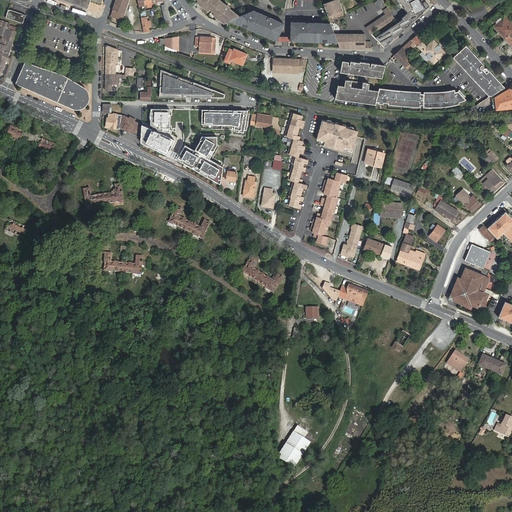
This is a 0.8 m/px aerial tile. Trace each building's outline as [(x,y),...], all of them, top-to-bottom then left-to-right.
[(64,0),(87,8),(90,0),(64,0)] [(129,0),(115,0),(112,10),(111,14),(122,18),(124,14),(129,0)] [(240,15),(229,7),(230,6),(226,3),(226,4),(221,0),(194,0),(202,6),(227,25),(230,21),(230,20),(240,15)] [(332,18),(343,14),(342,12),(343,11),(338,0),(333,0),(323,4),(330,22),(333,21),(332,18)] [(378,0),(374,3),(379,11),(385,7),(380,0),(378,0)] [(399,20),(401,20),(407,27),(429,6),(423,0),(407,0),(402,5),(405,12),(406,14),(399,20)] [(383,11),(386,15),(367,29),(371,34),(394,19),(388,8),(383,11)] [(22,24),(25,16),(8,9),(5,18),(22,24)] [(282,36),(280,34),(285,23),(254,9),(240,15),(230,20),(230,21),(277,41),(282,41),(282,36)] [(497,13),(488,21),(505,38),(511,31),(511,19),(506,14),(501,18),(497,13)] [(146,16),(141,17),(144,31),(149,30),(148,26),(151,26),(150,20),(147,20),(146,16)] [(12,43),(17,28),(9,25),(10,23),(0,19),(0,25),(1,26),(0,29),(0,34),(2,35),(1,39),(12,43)] [(399,20),(375,38),(384,48),(407,27),(401,20),(399,20)] [(324,23),(292,22),(291,42),(338,42),(335,34),(330,23),(328,24),(324,24),(324,23)] [(366,44),(366,34),(335,34),(338,42),(340,47),(372,48),(372,44),(366,44)] [(429,58),(434,64),(446,53),(433,39),(427,45),(417,35),(395,55),(397,57),(406,66),(408,64),(411,67),(413,65),(406,58),(409,56),(406,53),(415,44),(422,52),(420,54),(426,61),(429,58)] [(200,36),(200,37),(196,37),(196,46),(199,46),(199,48),(199,51),(215,52),(215,38),(212,38),(212,37),(200,36)] [(179,37),(165,39),(165,46),(172,48),(178,51),(179,37)] [(12,43),(1,39),(1,40),(0,39),(0,53),(2,54),(2,56),(7,57),(12,43)] [(118,58),(118,49),(108,45),(106,46),(106,58),(118,58)] [(454,56),(490,95),(505,86),(466,45),(454,56)] [(243,65),(247,54),(234,49),(233,50),(228,48),(223,60),(228,62),(230,60),(243,65)] [(116,74),(116,63),(118,63),(118,58),(106,58),(106,73),(116,74)] [(274,58),(273,70),(300,72),(303,72),(303,59),(274,58)] [(369,76),(382,77),(385,65),(371,63),(371,67),(369,66),(369,63),(360,62),(360,63),(350,61),(350,62),(342,61),(340,72),(368,76),(368,70),(370,70),(369,76)] [(85,90),(83,88),(74,84),(75,82),(59,75),(58,77),(24,62),(17,82),(73,107),(78,107),(81,106),(84,104),(86,102),(87,98),(87,94),(85,90)] [(169,73),(160,69),(160,80),(161,80),(161,85),(160,85),(159,95),(165,95),(165,96),(186,97),(186,95),(191,95),(191,97),(202,97),(202,96),(212,96),(212,97),(225,97),(225,94),(192,82),(185,82),(185,79),(177,76),(168,76),(169,73)] [(116,74),(106,73),(105,90),(112,90),(112,84),(118,84),(118,78),(120,78),(120,77),(125,77),(125,74),(122,74),(116,74)] [(344,86),(338,85),(335,99),(375,104),(376,102),(379,91),(368,89),(369,83),(345,80),(344,86)] [(140,96),(140,100),(151,100),(151,95),(152,87),(150,87),(150,89),(147,89),(147,92),(140,92),(140,96)] [(495,97),(493,99),(497,109),(499,109),(511,107),(511,87),(495,97)] [(376,102),(377,102),(377,104),(382,105),(382,103),(387,104),(387,105),(395,107),(404,108),(412,108),(421,108),(421,106),(424,107),(423,108),(428,108),(436,108),(442,108),(449,107),(455,106),(461,106),(460,104),(467,101),(459,93),(456,94),(455,91),(447,92),(440,93),(432,93),(424,93),(424,96),(420,96),(420,93),(412,93),(406,93),(400,92),(393,91),(387,90),(379,89),(379,91),(376,102)] [(171,108),(151,108),(150,125),(162,131),(169,131),(171,108)] [(247,110),(202,110),(202,123),(232,124),(237,124),(236,129),(242,129),(247,110)] [(113,114),(109,114),(109,117),(107,117),(106,127),(119,129),(119,127),(122,115),(113,113),(113,114)] [(300,120),(301,116),(290,113),(289,118),(291,119),(290,121),(302,125),(303,121),(300,120)] [(270,133),(279,135),(277,118),(257,114),(257,115),(252,114),(250,124),(272,128),(270,133)] [(119,127),(136,135),(138,131),(139,123),(135,121),(136,119),(130,117),(129,118),(123,115),(122,115),(119,127)] [(359,131),(322,120),(321,126),(320,125),(318,133),(319,133),(317,140),(321,142),(321,143),(325,144),(330,146),(330,147),(338,150),(339,149),(344,150),(348,151),(348,149),(353,151),(355,144),(356,144),(358,136),(357,136),(359,131)] [(290,121),(290,124),(288,123),(286,128),(297,131),(298,127),(301,128),(302,125),(290,121)] [(142,123),(142,143),(169,154),(175,139),(142,123)] [(32,136),(11,127),(5,138),(14,142),(17,143),(19,137),(29,142),(32,136)] [(286,128),(285,133),(287,134),(286,137),(290,138),(298,140),(299,136),(296,135),(297,131),(286,128)] [(499,133),(511,144),(511,142),(511,134),(504,128),(499,133)] [(29,142),(38,146),(35,153),(36,154),(49,159),(55,146),(32,136),(29,142)] [(178,158),(221,182),(224,166),(209,157),(217,143),(216,136),(202,136),(195,148),(187,143),(178,158)] [(290,138),(288,143),(290,143),(289,146),(296,148),(302,147),(303,146),(300,145),(301,141),(298,140),(290,138)] [(297,156),(298,153),(300,154),(302,149),(296,148),(289,146),(289,148),(287,148),(286,153),(294,156),(297,156)] [(365,163),(381,167),(385,153),(378,151),(378,152),(368,150),(365,163)] [(488,154),(495,161),(498,158),(492,151),(488,154)] [(243,164),(250,165),(252,157),(245,156),(243,164)] [(294,156),(293,158),(292,157),(290,163),(293,163),(301,166),(303,162),(305,163),(306,159),(297,156),(294,156)] [(272,168),(282,169),(282,161),(274,160),(272,168)] [(289,171),(299,174),(300,170),(303,171),(304,167),(301,166),(293,163),(292,166),(290,166),(289,171)] [(454,176),(458,180),(464,175),(459,171),(454,165),(449,171),(454,176)] [(493,193),(504,182),(495,173),(492,170),(478,182),(481,185),(486,190),(488,188),(493,193)] [(228,171),(227,180),(235,181),(237,172),(228,171)] [(289,171),(287,176),(289,177),(288,180),(294,181),(300,183),(301,179),(298,178),(299,174),(289,171)] [(317,241),(327,244),(329,239),(327,238),(328,236),(326,235),(327,230),(325,230),(326,224),(329,225),(330,220),(331,218),(333,219),(336,209),(334,208),(335,203),(337,203),(339,198),(337,198),(339,192),(336,192),(338,187),(340,187),(342,182),(344,183),(344,181),(347,181),(348,175),(338,172),(337,176),(333,175),(332,178),(329,178),(328,180),(326,180),(323,190),(325,190),(325,193),(328,194),(327,198),(323,197),(321,204),(325,206),(323,214),(319,212),(317,219),(315,218),(312,228),(314,229),(313,231),(315,232),(314,236),(318,237),(317,241)] [(246,180),(243,196),(253,197),(256,182),(254,182),(254,177),(248,176),(248,180),(246,180)] [(384,183),(390,185),(392,179),(386,177),(384,183)] [(391,189),(410,195),(413,185),(394,179),(391,189)] [(294,181),(293,184),(291,183),(290,189),(300,192),(302,188),(304,188),(306,185),(300,183),(294,181)] [(101,197),(85,196),(85,187),(80,186),(80,204),(85,204),(101,205),(101,197)] [(262,206),(273,208),(275,194),(272,194),(272,193),(271,192),(272,189),(265,188),(264,192),(262,206)] [(114,205),(119,205),(119,189),(114,189),(114,198),(101,197),(101,205),(114,205)] [(290,189),(288,194),(290,194),(289,197),(298,200),(301,200),(302,197),(299,196),(300,192),(290,189)] [(457,196),(472,212),(481,203),(473,195),(471,198),(463,190),(457,196)] [(289,197),(288,197),(287,202),(288,202),(287,205),(299,208),(300,204),(297,204),(298,200),(289,197)] [(435,210),(452,221),(458,211),(441,201),(435,210)] [(180,221),(168,215),(171,209),(166,207),(159,221),(165,223),(176,229),(180,221)] [(380,218),(399,220),(400,209),(381,207),(380,218)] [(487,227),(496,237),(503,232),(507,236),(509,234),(511,237),(511,238),(511,240),(511,217),(505,211),(501,215),(502,216),(498,221),(496,219),(487,227)] [(187,234),(192,237),(199,222),(195,219),(191,226),(180,221),(176,229),(187,234)] [(0,236),(10,241),(16,228),(5,223),(0,220),(0,236)] [(436,242),(444,231),(437,225),(435,227),(428,237),(436,242)] [(490,232),(483,225),(479,229),(486,236),(490,232)] [(340,256),(352,260),(361,229),(352,227),(346,248),(343,247),(340,256)] [(396,261),(419,270),(425,254),(416,250),(416,252),(409,250),(414,237),(407,234),(396,261)] [(364,249),(379,255),(383,244),(368,238),(364,249)] [(475,245),(471,253),(479,258),(481,259),(485,250),(475,245)] [(482,260),(485,262),(490,252),(485,250),(481,259),(482,260)] [(115,263),(102,260),(102,253),(100,252),(98,252),(96,270),(114,273),(115,263)] [(479,258),(471,253),(467,262),(478,266),(481,259),(479,258)] [(256,273),(244,265),(248,258),(243,255),(235,269),(240,272),(251,279),(256,273)] [(114,273),(132,276),(136,258),(133,258),(130,257),(129,265),(115,263),(114,273)] [(455,298),(472,305),(476,307),(483,309),(489,295),(484,292),(486,287),(489,278),(486,277),(487,276),(465,267),(460,278),(453,295),(455,298)] [(264,287),(267,290),(276,276),(272,274),(268,281),(256,273),(251,279),(264,287)] [(470,308),(472,305),(455,298),(453,295),(460,278),(457,277),(451,294),(453,301),(470,308)] [(368,291),(349,284),(348,288),(348,294),(352,296),(351,299),(356,302),(356,303),(362,305),(368,291)] [(331,288),(329,293),(333,298),(336,300),(340,291),(331,288)] [(499,316),(508,320),(511,310),(511,302),(505,300),(499,316)] [(304,307),(304,319),(316,318),(315,306),(304,307)] [(402,347),(410,335),(403,331),(392,348),(398,352),(402,347)] [(461,372),(469,359),(455,349),(446,362),(461,372)] [(485,357),(482,356),(478,364),(502,374),(505,365),(502,364),(503,362),(486,355),(485,357)] [(418,424),(422,418),(412,411),(408,417),(411,419),(409,421),(416,426),(417,424),(418,424)] [(501,434),(510,417),(506,415),(502,425),(498,423),(495,431),(501,434)] [(511,429),(511,417),(510,417),(501,434),(509,437),(511,429)] [(298,461),(311,441),(304,438),(308,433),(298,426),(295,431),(294,431),(280,452),(280,457),(293,465),(298,461)]
